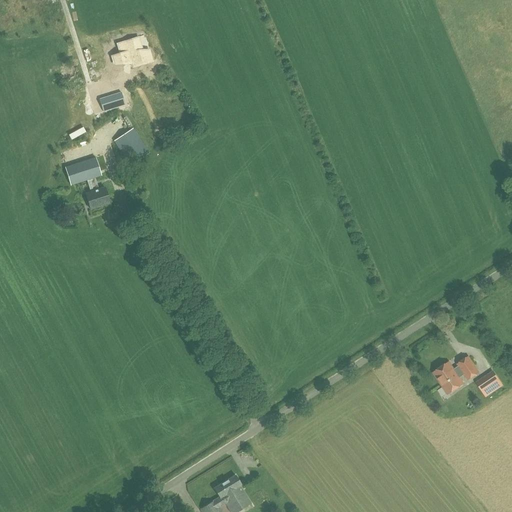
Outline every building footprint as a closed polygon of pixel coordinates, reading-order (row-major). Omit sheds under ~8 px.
[(142,50),(138,38),(121,44),(124,53),(112,56),(115,66),(125,66),(126,65),(127,65),(127,64),(127,63),(127,61),(131,61),(133,66),(133,67),(134,67),(152,61),(148,49),(142,50)] [(21,80),(14,82),(17,95),(25,93),(21,80)] [(99,100),(103,112),(125,105),(121,93),(99,100)] [(128,104),(131,114),(150,107),(147,97),(128,104)] [(154,137),(192,115),(183,98),(145,120),(154,137)] [(113,115),(116,122),(130,116),(127,109),(113,115)] [(114,141),(130,165),(149,153),(133,129),(114,141)] [(81,162),(87,181),(95,178),(101,176),(95,158),(81,162)] [(86,194),(91,210),(110,203),(105,188),(98,190),(95,178),(87,181),(91,192),(86,194)] [(444,383),(450,393),(463,384),(459,378),(465,374),(468,379),(478,373),(468,357),(458,364),(459,366),(454,370),(449,363),(434,373),(440,381),(442,385),(444,383)] [(496,383),(490,374),(478,383),(484,392),(496,383)] [(200,509),(201,511),(222,511),(219,508),(226,504),(231,511),(238,511),(251,504),(240,486),(241,485),(235,475),(214,488),(219,496),(214,499),(215,500),(200,509)]
